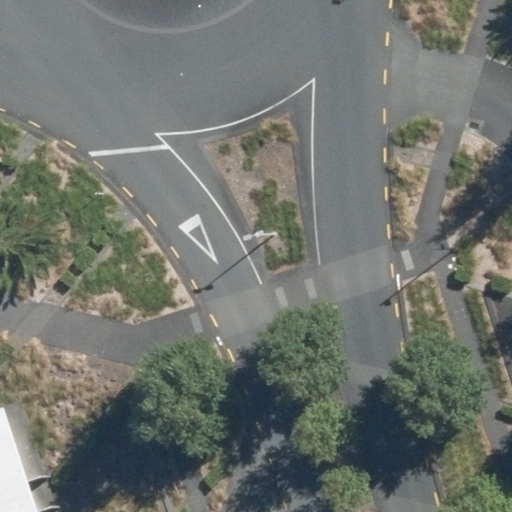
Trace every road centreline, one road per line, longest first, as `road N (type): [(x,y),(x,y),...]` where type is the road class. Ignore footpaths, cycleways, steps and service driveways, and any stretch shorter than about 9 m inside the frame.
road 1 (unclassified): [(332,0),(352,276),(406,511)]
road 2 (unclassified): [(313,511),(244,311),(121,63)]
road 3 (unclassified): [(309,0),(264,42),(219,62),(170,70),(121,63)]
